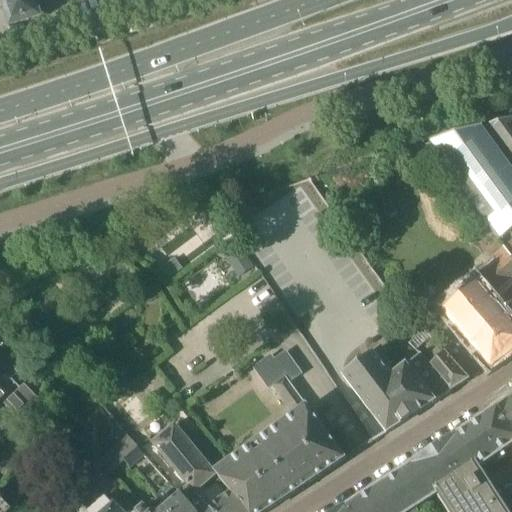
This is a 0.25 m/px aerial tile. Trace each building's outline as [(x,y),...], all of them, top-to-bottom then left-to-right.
[(0,0),(10,30),(42,20),(35,0),(0,0)] [(511,119),(480,129),(511,171),(511,119)] [(511,232),(511,231),(511,171),(480,129),(430,143),(498,242),(511,232)] [(511,233),(511,232),(498,242),(503,249),(504,249),(508,255),(511,260),(511,233)] [(222,254),(231,268),(247,258),(237,243),(222,254)] [(489,300),(511,278),(511,260),(508,255),(504,249),(503,249),(493,258),(499,264),(443,312),(491,369),(511,352),(511,318),(507,322),(489,300)] [(468,382),(468,381),(438,348),(431,354),(437,361),(431,366),(452,392),(468,382)] [(420,354),(412,360),(395,375),(387,365),(376,352),(342,376),(387,435),(452,392),(431,366),(420,354)] [(0,401),(1,401),(5,405),(24,424),(44,406),(25,386),(21,389),(11,379),(7,383),(0,375),(0,401)] [(246,511),(267,511),(344,461),(307,410),(308,409),(286,377),(272,386),(294,416),(214,474),(175,426),(174,427),(170,422),(166,426),(170,431),(153,445),(187,486),(195,495),(196,494),(216,476),(231,494),(226,498),(232,508),(240,503),(246,511)] [(511,400),(502,407),(496,412),(511,433),(511,400)] [(477,472),(511,447),(511,433),(496,412),(456,440),(477,472)] [(145,456),(133,442),(128,436),(109,453),(114,458),(105,467),(111,474),(120,465),(127,472),(145,456)] [(415,511),(435,500),(443,511),(503,511),(488,489),(477,472),(456,440),(456,439),(412,467),(412,468),(345,511),(344,510),(341,511),(415,511)] [(232,508),(226,498),(208,509),(196,494),(195,495),(187,486),(179,493),(178,493),(192,511),(246,511),(240,503),(232,508)] [(173,502),(165,509),(166,511),(192,511),(178,493),(179,493),(175,488),(167,495),(173,502)] [(59,511),(119,511),(113,505),(112,506),(104,497),(88,511),(87,511),(75,511),(69,504),(59,511)] [(10,511),(0,498),(0,511),(10,511)]
